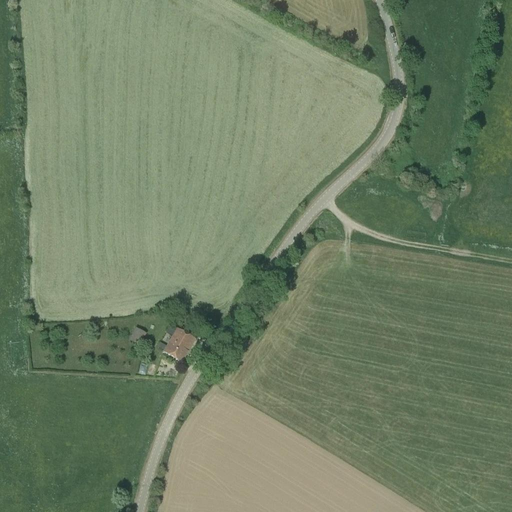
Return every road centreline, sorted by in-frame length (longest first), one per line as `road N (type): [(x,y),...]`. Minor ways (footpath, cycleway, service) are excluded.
road 1 (secondary): [(140,511),(154,456),(200,364),(305,221),(388,131),(398,82),(378,0)]
road 2 (track): [(511,262),(388,240),(323,202)]
